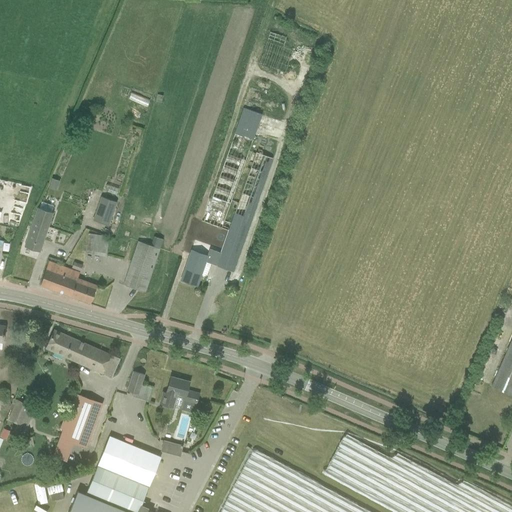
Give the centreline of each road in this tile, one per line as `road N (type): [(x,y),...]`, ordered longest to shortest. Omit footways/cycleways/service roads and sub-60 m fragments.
road 1 (tertiary): [(312,385),(0,294)]
road 2 (tertiary): [(511,474),(388,421)]
